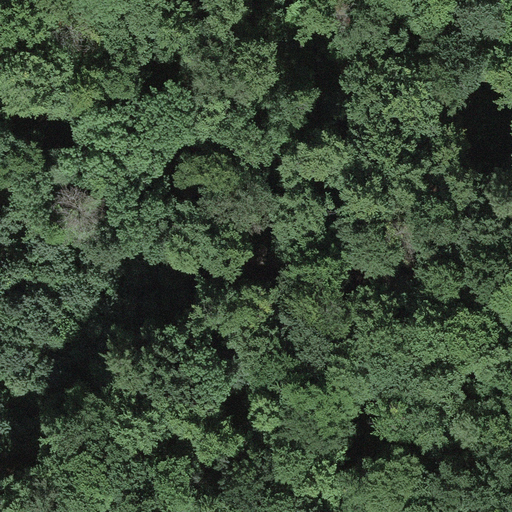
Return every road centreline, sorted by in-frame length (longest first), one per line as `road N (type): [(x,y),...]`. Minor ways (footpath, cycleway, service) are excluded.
road 1 (track): [(511,301),(102,232),(31,209),(0,186)]
road 2 (track): [(0,380),(57,422),(147,511)]
road 3 (track): [(383,0),(460,39),(511,49)]
